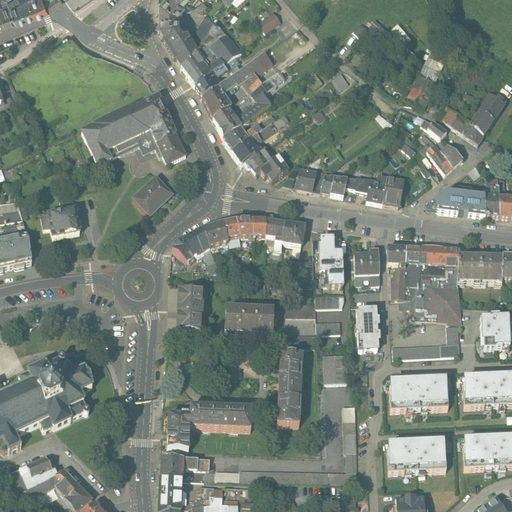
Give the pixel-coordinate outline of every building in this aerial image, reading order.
[(9,5),(6,0),(0,0),(3,6),(0,7),(0,24),(2,28),(16,22),(9,5)] [(9,5),(16,22),(33,16),(26,0),(21,0),(19,1),(9,5)] [(26,0),(33,16),(47,10),(43,0),(26,0)] [(60,1),(59,0),(43,0),(47,10),(60,1)] [(182,3),(178,0),(159,0),(158,1),(158,34),(177,22),(178,21),(179,10),(184,5),(182,3)] [(203,3),(192,11),(195,17),(207,8),(203,3)] [(274,16),(259,27),(266,36),(281,25),(274,16)] [(205,19),(192,38),(201,45),(208,34),(214,25),(205,19)] [(195,53),(177,22),(158,34),(180,71),(188,64),(194,56),(195,53)] [(220,32),(214,25),(208,34),(211,38),(220,32)] [(371,39),(360,27),(352,35),(364,47),(371,39)] [(397,29),(389,36),(402,50),(410,44),(397,29)] [(225,38),(210,50),(220,62),(224,68),(240,56),(225,38)] [(430,55),(418,80),(423,82),(434,88),(446,63),(430,55)] [(194,56),(188,64),(180,71),(194,89),(194,90),(206,81),(222,70),(224,68),(220,62),(209,70),(207,74),(194,56)] [(221,88),(217,91),(221,97),(225,96),(235,88),(237,91),(254,79),(258,84),(260,82),(259,81),(261,80),(259,78),(272,68),(264,57),(240,74),(234,79),(221,88)] [(311,65),(302,72),(308,80),(317,74),(311,65)] [(236,69),(230,73),(234,79),(240,74),(236,69)] [(206,81),(194,90),(199,97),(202,102),(217,91),(221,88),(219,85),(217,87),(213,82),(215,80),(217,80),(226,74),(222,70),(206,81)] [(257,105),(255,107),(254,106),(244,113),(246,116),(244,117),(249,124),(256,119),(260,117),(270,109),(266,105),(271,101),(267,95),(283,83),(278,76),(249,96),(257,105)] [(340,78),(331,85),(338,95),(347,89),(340,78)] [(412,92),(408,101),(416,105),(414,110),(422,114),(426,106),(425,105),(434,88),(423,82),(418,80),(412,92)] [(371,99),(356,90),(350,100),(365,108),(371,99)] [(221,97),(217,91),(202,102),(212,122),(227,111),(230,110),(227,105),(228,104),(225,100),(224,101),(221,97)] [(148,103),(136,109),(135,108),(92,128),(93,129),(81,135),(97,169),(112,161),(108,153),(115,149),(118,155),(140,144),(138,139),(148,134),(147,132),(152,130),(156,137),(152,139),(166,168),(185,158),(168,122),(169,122),(157,99),(150,102),(150,101),(148,102),(148,103)] [(489,100),(478,116),(493,126),(503,110),(489,100)] [(238,126),(227,111),(212,122),(219,133),(217,134),(222,143),(239,131),(240,131),(249,124),(244,117),(239,121),(238,126)] [(450,131),(457,120),(445,112),(438,123),(450,131)] [(493,126),(478,116),(469,128),(467,131),(482,141),(493,126)] [(457,120),(450,131),(477,150),(482,141),(467,131),(469,128),(463,123),(457,120)] [(265,123),(252,133),(256,139),(263,134),(269,129),(265,123)] [(430,127),(424,124),(420,130),(427,135),(432,128),(430,127)] [(269,129),(263,134),(267,140),(276,134),(272,128),(269,129)] [(446,138),(439,133),(432,128),(427,135),(440,145),(446,138)] [(239,131),(222,143),(231,156),(256,139),(252,133),(245,138),(240,131),(239,131)] [(423,138),(415,133),(411,138),(417,143),(418,142),(430,153),(433,151),(434,150),(422,139),(423,138)] [(256,139),(231,156),(237,165),(240,169),(244,167),(259,155),(258,153),(256,154),(253,150),(267,140),(263,134),(256,139)] [(409,136),(402,145),(405,148),(410,152),(413,148),(424,159),(426,156),(430,153),(418,142),(417,143),(411,138),(409,136)] [(260,145),(264,150),(270,146),(266,141),(260,145)] [(35,144),(28,147),(33,158),(40,154),(35,144)] [(462,163),(440,145),(435,150),(434,150),(433,151),(438,156),(451,173),(462,163)] [(410,152),(405,148),(401,153),(411,161),(415,157),(410,152)] [(259,155),(244,167),(247,171),(250,172),(251,171),(255,176),(259,173),(271,165),(262,153),(259,155)] [(271,165),(259,173),(265,180),(267,180),(271,186),(288,174),(278,159),(271,165)] [(45,166),(39,169),(40,172),(35,174),(36,176),(48,171),(45,166)] [(424,169),(419,172),(426,181),(430,177),(424,169)] [(315,179),(300,176),(295,192),(311,195),(315,179)] [(325,177),(316,176),(315,179),(311,195),(320,197),(324,181),(325,177)] [(162,189),(155,180),(132,202),(149,220),(171,198),(171,197),(162,189)] [(171,180),(162,189),(171,197),(180,189),(171,180)] [(334,182),(324,181),(320,197),(329,199),(334,182)] [(368,198),(366,206),(381,208),(386,183),(377,181),(376,187),(370,186),(368,198)] [(342,183),(334,182),(329,199),(343,201),(345,193),(348,183),(342,182),(342,183)] [(358,185),(348,183),(345,193),(354,195),(364,185),(358,183),(358,185)] [(403,186),(386,183),(381,208),(398,211),(399,202),(400,202),(403,186)] [(496,183),(487,184),(488,192),(491,192),(491,191),(497,191),(496,183)] [(364,185),(354,195),(368,198),(370,186),(364,185)] [(494,201),(483,201),(484,221),(499,222),(498,202),(497,191),(491,191),(491,192),(491,197),(493,197),(494,201)] [(483,199),(444,195),(430,206),(437,216),(484,221),(483,201),(483,199)] [(72,202),(59,205),(60,211),(62,210),(64,216),(74,214),(72,202)] [(511,202),(502,202),(498,202),(499,222),(511,222),(511,202)] [(23,208),(17,210),(18,213),(18,214),(21,224),(27,222),(23,208)] [(0,229),(2,229),(3,237),(15,234),(13,227),(22,226),(21,224),(18,214),(0,217),(0,229)] [(64,216),(40,221),(43,235),(46,234),(46,235),(50,234),(51,243),(79,238),(74,214),(64,216)] [(234,224),(222,227),(226,243),(238,240),(234,224)] [(251,224),(234,224),(238,240),(248,241),(248,243),(251,243),(251,241),(251,224)] [(264,224),(251,224),(251,241),(264,242),(264,224)] [(284,227),(272,225),(264,224),(264,242),(274,243),(272,255),(281,255),(280,250),(281,246),(282,243),(282,242),(284,227)] [(22,226),(13,227),(15,234),(24,232),(22,226)] [(220,227),(201,233),(209,251),(227,245),(226,243),(222,227),(220,227)] [(304,230),(284,227),(282,242),(282,243),(281,246),(301,249),(304,230)] [(3,237),(0,237),(0,274),(31,268),(27,240),(24,232),(15,234),(3,237)] [(201,233),(184,244),(171,255),(185,265),(192,259),(196,264),(201,261),(199,257),(202,256),(209,267),(216,268),(209,251),(201,233)] [(342,266),(340,266),(340,242),(318,243),(319,275),(320,275),(321,289),(342,288),(342,266)] [(289,258),(299,258),(300,250),(290,250),(289,258)] [(405,252),(386,251),(387,268),(400,269),(399,275),(404,275),(405,269),(405,252)] [(419,253),(405,252),(405,269),(418,269),(419,253)] [(458,255),(419,253),(418,269),(405,269),(404,283),(404,304),(409,304),(409,312),(409,324),(410,325),(461,326),(459,310),(458,304),(456,287),(457,286),(458,260),(458,255)] [(369,258),(353,259),(354,280),(370,279),(371,289),(379,289),(377,254),(369,254),(369,258)] [(458,260),(457,286),(501,287),(502,262),(458,260)] [(511,261),(502,262),(501,287),(501,295),(510,295),(511,285),(511,284),(511,261)] [(399,282),(390,282),(391,306),(398,305),(404,304),(404,283),(399,282)] [(352,313),(380,312),(379,292),(351,294),(352,313)] [(191,296),(179,295),(177,335),(200,336),(202,296),(191,296)] [(314,310),(343,309),(343,297),(314,298),(314,310)] [(404,304),(398,305),(399,313),(409,312),(409,304),(404,304)] [(314,307),(284,307),(284,320),(314,320),(314,307)] [(273,315),(226,313),(225,337),(272,338),(273,315)] [(356,315),(358,355),(377,354),(375,314),(356,315)] [(489,323),(479,323),(480,346),(483,346),(483,353),(501,352),(501,350),(509,350),(508,340),(511,340),(511,329),(508,330),(507,322),(498,322),(498,320),(489,320),(489,323)] [(315,324),(316,336),(341,335),(340,323),(315,324)] [(457,330),(445,330),(446,348),(391,351),(392,363),(459,360),(457,330)] [(315,339),(284,339),(284,351),(316,351),(315,339)] [(57,363),(46,368),(43,368),(27,375),(26,377),(17,381),(21,389),(0,399),(0,454),(1,456),(3,456),(7,455),(8,456),(20,450),(15,439),(39,428),(43,436),(52,432),(54,432),(70,425),(71,423),(83,417),(84,418),(85,418),(87,418),(88,417),(88,416),(89,415),(89,414),(88,413),(87,412),(86,412),(85,412),(83,407),(83,405),(80,397),(92,391),(84,372),(71,378),(68,371),(65,370),(63,365),(64,364),(64,362),(64,361),(63,360),(62,359),(60,359),(59,359),(58,360),(57,361),(57,363)] [(301,360),(279,359),(276,428),(298,429),(301,360)] [(345,360),(322,361),(323,388),(346,387),(345,360)] [(472,382),(463,383),(464,390),(462,390),(463,412),(484,411),(483,409),(491,409),(491,411),(498,410),(498,409),(504,408),(505,410),(511,409),(511,379),(507,380),(507,378),(498,378),(498,380),(481,381),(481,379),(472,380),(472,382)] [(400,386),(390,386),(390,394),(388,394),(389,416),(406,415),(406,413),(412,413),(413,415),(420,415),(419,413),(426,412),(427,414),(447,413),(446,391),(444,391),(444,384),(435,384),(435,382),(426,382),(426,384),(409,385),(409,383),(400,384),(400,386)] [(354,410),(341,410),(343,456),(345,456),(346,468),(356,469),(354,410)] [(250,413),(189,411),(189,420),(188,431),(249,434),(250,413)] [(189,420),(167,419),(166,454),(187,454),(188,431),(189,420)] [(473,443),(463,443),(464,451),(462,451),(463,473),(484,473),(484,471),(491,470),(491,472),(498,472),(498,470),(505,470),(505,471),(511,470),(511,441),(507,441),(507,439),(498,440),(498,442),(481,443),(481,441),(472,441),(473,443)] [(399,447),(388,448),(388,455),(386,455),(387,477),(404,477),(404,475),(411,475),(411,476),(418,476),(418,474),(425,474),(425,476),(445,475),(444,452),(442,452),(442,445),(433,445),(433,443),(424,444),(424,446),(407,446),(407,445),(399,445),(399,447)] [(46,461),(26,469),(28,475),(34,490),(47,483),(57,477),(54,472),(51,473),(46,461)] [(197,463),(160,462),(159,482),(180,483),(181,469),(185,469),(185,471),(196,472),(197,463)] [(208,464),(197,463),(196,472),(208,472),(208,464)] [(238,475),(214,475),(204,475),(203,483),(247,485),(343,487),(355,487),(357,487),(356,469),(346,468),(346,475),(238,474),(238,475)] [(27,494),(21,478),(28,475),(26,469),(3,479),(12,503),(19,499),(18,498),(27,494)] [(70,480),(63,474),(57,477),(47,483),(34,490),(30,493),(34,500),(55,490),(59,487),(70,480)] [(78,511),(91,502),(70,480),(59,487),(55,490),(59,496),(69,510),(70,511),(78,511)] [(180,483),(159,482),(157,511),(236,511),(236,509),(228,509),(227,503),(241,504),(241,511),(251,511),(252,493),(198,491),(188,495),(180,495),(180,483)] [(355,487),(343,487),(342,499),(354,499),(355,487)] [(34,500),(30,493),(19,500),(24,511),(33,511),(33,510),(37,508),(34,500)] [(484,507),(485,509),(480,511),(504,511),(499,504),(496,499),(484,507)] [(499,504),(504,511),(510,511),(511,511),(511,504),(511,499),(505,500),(499,504)] [(405,502),(395,503),(395,510),(397,510),(397,511),(423,511),(423,501),(414,502),(414,500),(405,501),(405,502)]
